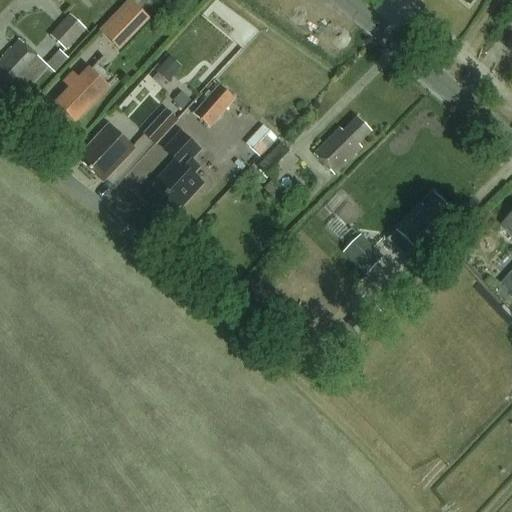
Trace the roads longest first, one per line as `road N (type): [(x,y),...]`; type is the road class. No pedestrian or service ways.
road 1 (unclassified): [(241,327),(0,125)]
road 2 (track): [(421,511),(386,464),(241,327)]
road 3 (tertiary): [(511,144),(341,0)]
